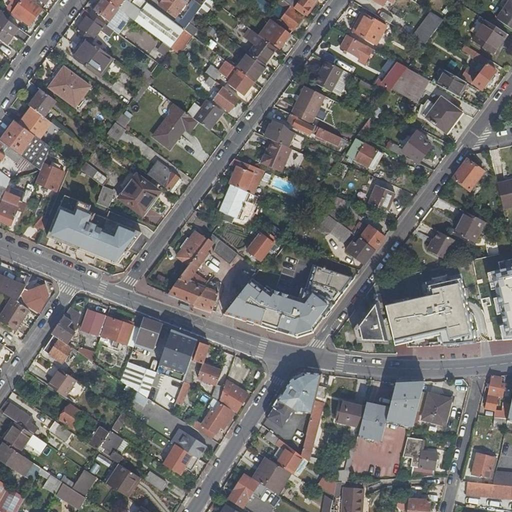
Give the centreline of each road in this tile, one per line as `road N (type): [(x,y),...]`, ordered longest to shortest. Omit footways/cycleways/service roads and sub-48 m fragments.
road 1 (residential): [(341,0),(125,298)]
road 2 (residential): [(460,146),(307,358)]
road 3 (residential): [(286,354),(192,511)]
road 4 (secondary): [(125,298),(286,354)]
road 5 (secondary): [(307,358),(477,367)]
road 6 (residential): [(444,511),(477,367)]
road 7 (residential): [(0,391),(72,277)]
